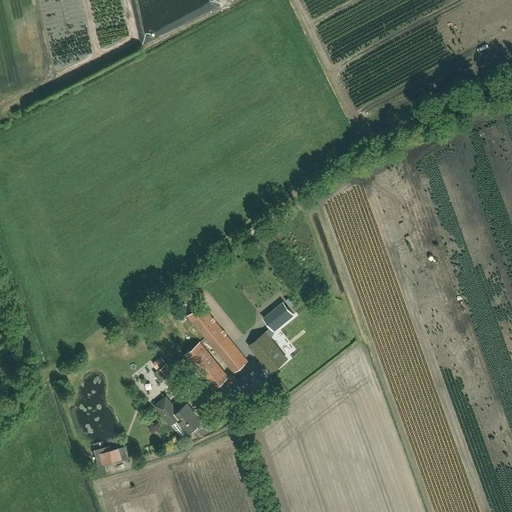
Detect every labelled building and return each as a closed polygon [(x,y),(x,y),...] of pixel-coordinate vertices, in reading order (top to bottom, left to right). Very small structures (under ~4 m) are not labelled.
[(283,302),(263,318),(274,331),(294,315),(283,302)] [(247,360),(239,351),(201,304),(188,315),(234,371),(247,360)] [(262,344),(254,350),(271,371),(287,359),(265,333),(259,337),(258,339),(262,344)] [(228,376),(200,342),(186,354),(214,388),(228,376)] [(164,380),(171,388),(179,398),(190,390),(181,379),(167,363),(157,371),(164,380)] [(198,427),(196,425),(199,422),(191,412),(193,411),(187,403),(177,411),(165,397),(155,405),(170,423),(171,423),(181,436),(186,432),(187,433),(191,429),(193,431),(198,427)] [(100,454),(103,465),(127,458),(124,447),(100,454)]
